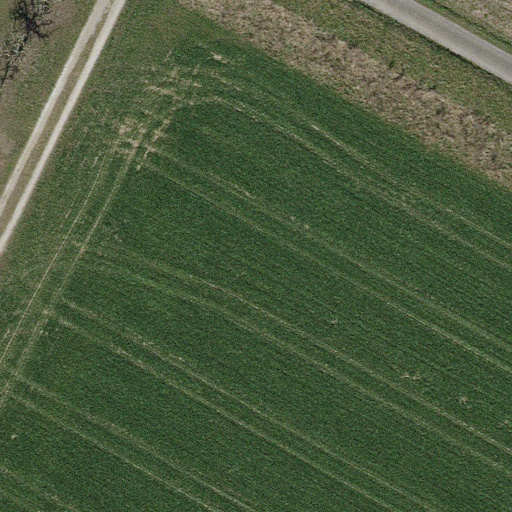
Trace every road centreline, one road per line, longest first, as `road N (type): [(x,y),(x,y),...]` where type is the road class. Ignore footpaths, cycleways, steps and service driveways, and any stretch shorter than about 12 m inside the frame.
road 1 (track): [(115,0),(0,235)]
road 2 (track): [(511,77),(375,0)]
